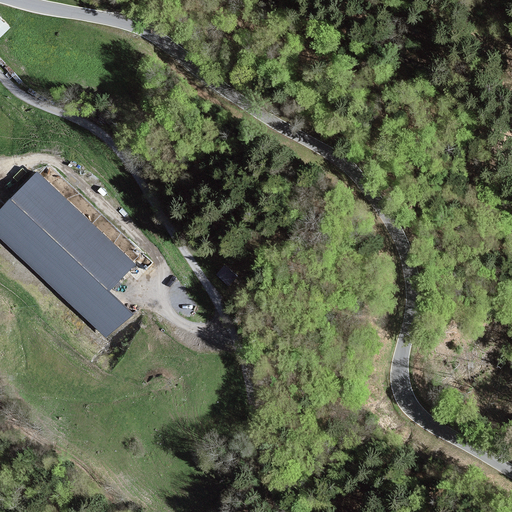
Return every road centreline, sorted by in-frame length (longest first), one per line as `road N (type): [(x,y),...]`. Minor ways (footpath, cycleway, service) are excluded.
road 1 (tertiary): [(511,468),(413,410),(403,392),(398,366),(411,273),(384,209),(354,170),(128,22),(13,0)]
road 2 (track): [(511,211),(497,192),(465,102),(425,72),(279,0)]
